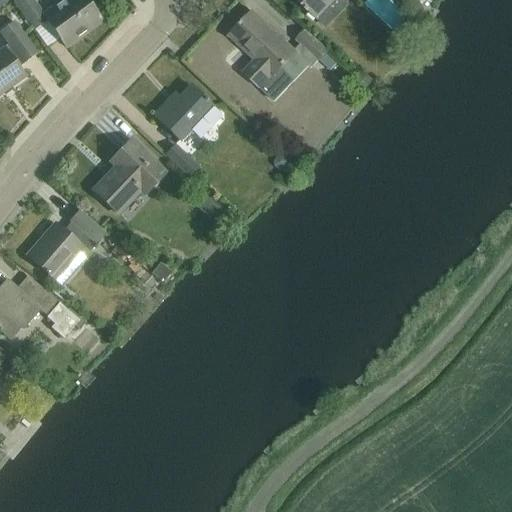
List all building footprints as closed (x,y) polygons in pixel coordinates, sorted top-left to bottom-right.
[(46,22),(66,49),(102,23),(85,0),(65,0),(44,15),(33,0),(16,0),(15,1),(36,30),(46,22)] [(309,0),(303,7),(316,19),(327,29),(348,6),(341,0),(309,0)] [(370,0),(366,11),(401,24),(410,0),(370,0)] [(241,25),(229,37),(256,62),(244,75),(260,89),(261,88),(276,103),(297,80),(283,68),(296,54),(254,15),(243,27),(241,25)] [(20,68),(38,55),(14,23),(0,32),(0,33),(9,45),(0,51),(0,97),(27,77),(20,68)] [(297,42),(318,62),(327,52),(306,32),(297,42)] [(219,114),(191,88),(190,87),(170,109),(166,105),(154,117),(180,142),(191,130),(198,136),(208,125),(213,125),(219,118),(219,114)] [(144,196),(165,174),(131,142),(110,164),(115,169),(93,192),(118,216),(140,193),(144,196)] [(198,169),(191,163),(174,147),(165,157),(189,178),(198,169)] [(29,259),(53,281),(59,287),(75,269),(72,267),(85,253),(88,256),(107,237),(80,212),(69,223),(70,224),(63,233),(56,226),(46,237),(48,239),(29,259)] [(78,322),(59,307),(34,284),(23,296),(7,282),(0,290),(0,332),(10,341),(20,329),(23,331),(40,311),(49,319),(47,321),(53,326),(50,330),(62,340),(78,322)]
